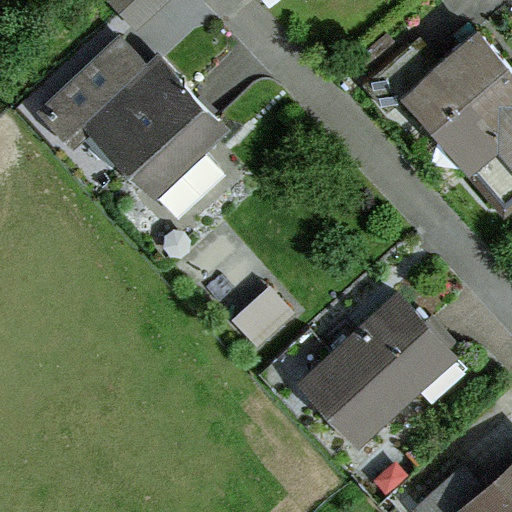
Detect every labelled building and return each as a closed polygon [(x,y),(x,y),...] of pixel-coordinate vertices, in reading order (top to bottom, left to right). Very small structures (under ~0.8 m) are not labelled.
[(114,0),(137,25),(159,5),(154,0),(114,0)] [(511,74),(473,29),(425,69),(405,45),(360,84),(382,110),(402,93),(487,193),(511,172),(511,74)] [(39,111),(68,142),(86,124),(167,210),(176,210),(213,175),(213,166),(196,148),(209,135),(207,125),(213,119),(158,62),(147,72),(115,39),(39,111)] [(258,341),(297,308),(273,281),(235,314),(258,341)] [(408,382),(444,349),(394,294),(299,382),(352,440),(411,386),(408,382)] [(459,468),(414,509),(417,511),(459,511),(462,510),(463,511),(511,511),(511,463),(480,492),(459,468)]
